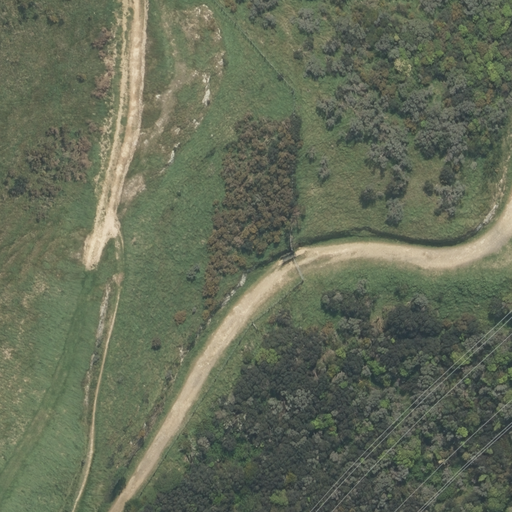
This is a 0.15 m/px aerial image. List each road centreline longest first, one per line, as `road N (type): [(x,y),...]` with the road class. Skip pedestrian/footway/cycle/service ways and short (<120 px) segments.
road 1 (track): [(511,219),(487,254),(458,268),(375,267),(278,288),(218,339),(113,511)]
road 2 (track): [(0,486),(35,425),(97,249),(142,180),(175,87),(183,50),(150,0)]
